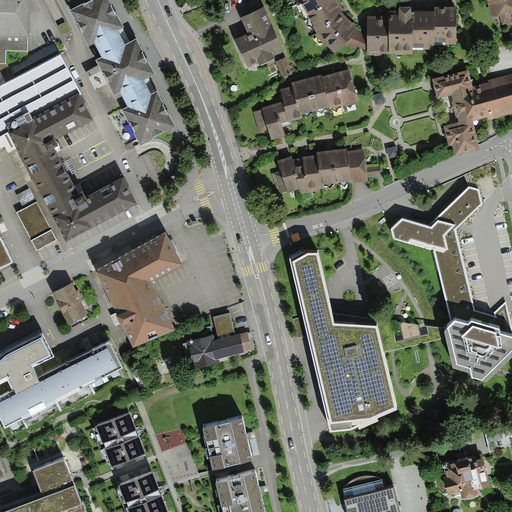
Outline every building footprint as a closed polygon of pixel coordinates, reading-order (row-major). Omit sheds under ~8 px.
[(27,0),(0,0),(0,33),(27,34),(27,0)] [(104,0),(83,0),(64,10),(82,44),(89,41),(98,57),(91,60),(109,94),(115,90),(123,106),(117,109),(134,143),(170,124),(152,90),(145,94),(137,79),(149,73),(131,39),(120,44),(112,29),(118,26),(104,0)] [(335,0),(305,0),(299,4),(307,17),(309,16),(335,0)] [(342,11),(336,0),(335,0),(309,16),(314,26),(313,27),(317,33),(342,11)] [(511,0),(484,0),(490,16),(497,14),(500,21),(511,18),(511,0)] [(277,50),(259,7),(238,16),(246,33),(233,39),(244,64),(253,60),(255,63),(270,57),(268,53),(277,50)] [(435,12),(434,12),(434,45),(456,44),(456,7),(435,7),(435,12)] [(389,11),(389,16),(389,54),(414,54),(414,50),(413,12),(412,12),(412,8),(398,8),(398,11),(389,11)] [(358,30),(342,11),(317,33),(315,35),(335,54),(344,44),(357,31),(358,30)] [(434,12),(413,12),(414,50),(434,50),(434,45),(434,12)] [(389,16),(368,16),(368,35),(368,50),(368,56),(381,56),(381,54),(389,54),(389,16)] [(360,32),(357,31),(344,44),(356,49),(358,47),(362,48),(368,50),(368,35),(360,32)] [(27,49),(27,34),(0,33),(0,61),(0,62),(1,49),(27,49)] [(0,133),(3,132),(74,94),(54,56),(0,84),(0,133)] [(349,70),(322,77),(330,106),(331,109),(345,105),(346,107),(358,104),(349,70)] [(465,70),(428,79),(433,99),(449,95),(456,123),(444,126),(451,155),(474,149),(468,122),(511,111),(511,71),(468,83),(465,70)] [(321,75),(292,83),(293,86),(297,103),(299,102),(302,114),(330,106),(322,77),(321,75)] [(276,103),(282,124),(303,118),(302,114),(299,102),(297,103),(293,86),(280,90),(283,101),(276,103)] [(382,93),(372,95),(375,105),(384,102),(382,93)] [(86,116),(74,94),(3,132),(60,239),(132,202),(119,178),(78,199),(45,137),(86,116)] [(282,124),(276,103),(262,107),(263,110),(254,112),(259,132),(268,129),(271,140),(285,136),(282,124)] [(394,147),(385,150),(388,159),(397,156),(394,147)] [(364,149),(347,151),(347,148),(316,152),(316,155),(302,156),(302,158),(292,159),(291,156),(278,160),(281,171),(272,173),(279,193),(286,190),(288,193),(300,189),(301,193),(319,191),(319,188),(323,188),(322,185),(350,182),(350,184),(367,181),(364,149)] [(431,226),(403,218),(392,227),(394,240),(431,250),(458,367),(471,371),(473,378),(480,381),(511,348),(511,336),(500,333),(499,326),(472,320),(451,235),(482,207),(479,191),(468,188),(431,226)] [(54,240),(34,202),(16,211),(35,250),(54,240)] [(146,278),(179,262),(164,232),(94,267),(132,343),(169,325),(146,278)] [(0,266),(11,261),(0,239),(0,266)] [(301,248),(287,254),(328,430),(353,429),(398,406),(396,397),(421,386),(410,346),(384,354),(377,321),(336,319),(320,249),(301,248)] [(82,314),(68,283),(51,291),(66,322),(82,314)] [(189,362),(246,347),(243,333),(210,341),(209,336),(184,343),(189,362)] [(22,392),(0,403),(0,404),(13,429),(130,369),(117,343),(45,380),(39,367),(60,356),(50,336),(12,355),(2,364),(0,367),(0,389),(17,381),(22,392)] [(126,414),(92,427),(107,465),(141,452),(126,414)] [(251,457),(241,415),(200,425),(210,467),(251,457)] [(504,427),(487,430),(492,451),(509,447),(504,427)] [(478,454),(440,462),(447,498),(486,489),(478,454)] [(37,496),(0,510),(0,511),(74,511),(83,509),(63,455),(27,468),(37,496)] [(224,511),(267,511),(257,468),(216,478),(224,511)] [(165,511),(152,471),(114,484),(124,511),(165,511)] [(394,511),(387,475),(340,486),(345,511),(394,511)]
